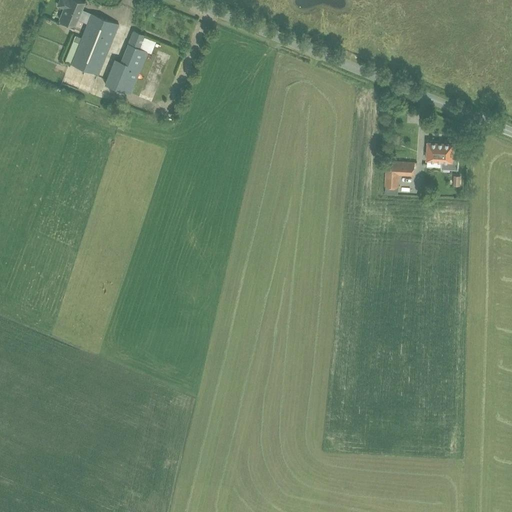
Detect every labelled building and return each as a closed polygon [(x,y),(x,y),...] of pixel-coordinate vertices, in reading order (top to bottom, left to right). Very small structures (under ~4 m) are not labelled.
[(84,1),(80,0),(59,0),(58,4),(64,7),(59,18),(75,24),(77,19),(87,23),(91,12),(82,8),(84,1)] [(87,23),(81,37),(75,34),(73,39),(79,42),(71,62),(99,73),(119,23),(91,12),(87,23)] [(130,93),(148,50),(139,47),(145,34),(133,29),(121,60),(115,58),(105,83),(130,93)] [(454,143),(428,141),(427,159),(442,160),(442,169),(458,170),(459,160),(453,159),(454,143)] [(416,161),(388,160),(387,188),(415,189),(416,161)]
